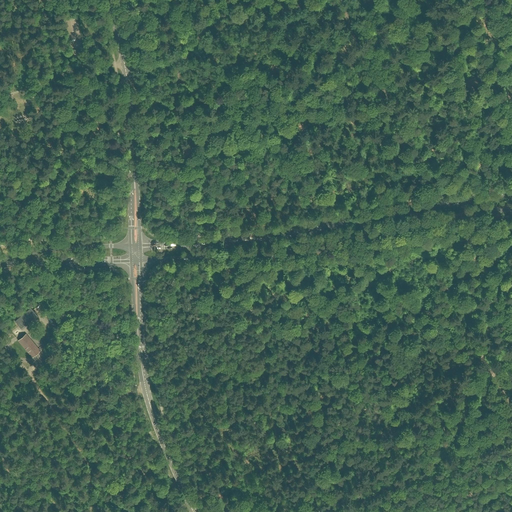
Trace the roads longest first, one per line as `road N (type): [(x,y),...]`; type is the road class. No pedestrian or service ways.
road 1 (secondary): [(511,192),(268,237),(140,244)]
road 2 (secondary): [(141,259),(305,251),(511,208)]
road 3 (track): [(511,405),(473,337),(473,258),(455,181),(406,118)]
road 4 (track): [(262,369),(145,383),(91,412),(49,405)]
road 5 (tertiary): [(193,511),(146,392),(140,327)]
road 6 (tertiary): [(134,184),(124,65),(107,0)]
road 7 (secondary): [(131,244),(0,259)]
road 8 (secondary): [(0,263),(131,260)]
road 9 (track): [(262,369),(279,492)]
